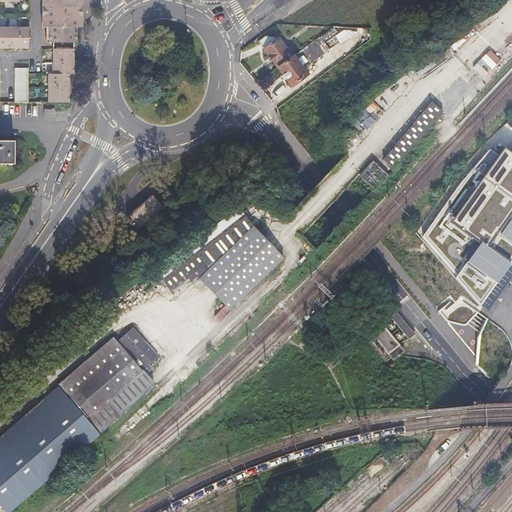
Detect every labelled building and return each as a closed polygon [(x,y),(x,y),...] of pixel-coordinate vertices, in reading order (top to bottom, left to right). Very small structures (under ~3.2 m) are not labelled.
[(81,29),(81,26),(81,0),(45,0),(46,21),(53,21),(53,29),(49,29),(49,44),(72,44),(75,44),(75,34),(71,34),(71,29),(81,29)] [(473,62),(486,75),(511,48),(511,31),(509,28),(511,25),(511,22),(473,62)] [(0,27),(0,48),(29,49),(30,28),(0,27)] [(278,68),(292,57),(279,39),(275,42),(274,39),(266,37),(259,42),(278,68)] [(47,104),(69,104),(68,75),(73,74),(72,50),(51,51),(52,76),(48,76),(47,104)] [(301,93),(312,85),(292,57),(278,68),(292,87),(295,84),(301,93)] [(15,104),(28,104),(28,70),(15,70),(15,104)] [(386,163),(398,171),(444,114),(433,105),(386,163)] [(45,118),(55,117),(54,109),(45,110),(45,118)] [(363,139),(367,135),(356,124),(352,128),(363,139)] [(0,164),(13,164),(13,141),(0,141),(0,164)] [(511,152),(505,148),(455,218),(446,214),(429,236),(481,302),(511,259),(511,152)] [(376,166),(364,179),(377,191),(389,178),(376,166)] [(154,195),(129,215),(142,230),(166,211),(154,195)] [(234,302),(281,256),(257,232),(266,223),(251,206),(242,215),(235,207),(152,273),(173,299),(196,279),(227,309),(234,302)] [(436,304),(441,309),(442,311),(447,306),(441,299),(436,304)] [(412,334),(394,312),(387,317),(406,339),(412,334)] [(390,358),(401,349),(380,323),(369,333),(390,358)] [(131,329),(114,343),(142,375),(149,369),(151,367),(149,364),(158,356),(133,327),(131,329)] [(142,375),(114,343),(110,338),(56,386),(98,433),(150,384),(142,375)] [(47,394),(54,402),(61,396),(54,388),(47,394)] [(40,414),(0,450),(0,505),(6,511),(9,511),(96,435),(61,396),(54,402),(40,414)] [(0,437),(0,450),(40,414),(34,407),(0,437)]
